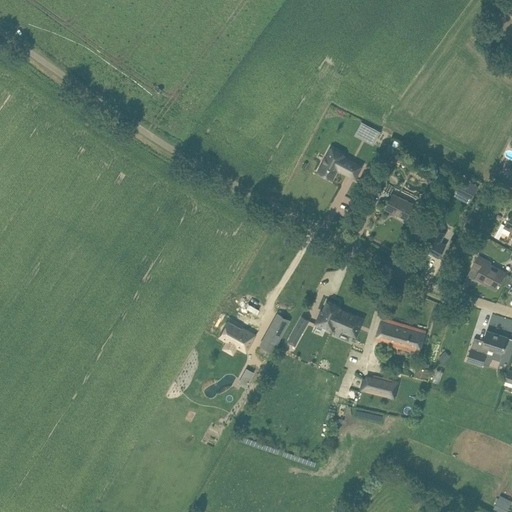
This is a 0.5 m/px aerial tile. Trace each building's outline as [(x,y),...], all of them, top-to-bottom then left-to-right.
[(367,130),(364,136),(383,145),(386,139),(367,130)] [(331,147),(318,171),(332,178),(338,168),(356,177),(362,166),(344,156),(345,154),(331,147)] [(394,162),(400,164),(402,155),(396,154),(394,162)] [(460,182),(456,189),(472,197),(478,186),(471,183),(469,186),(460,182)] [(407,217),(406,218),(414,204),(393,194),(386,208),(395,212),(396,211),(407,217)] [(429,233),(421,246),(429,250),(428,252),(432,254),(433,253),(439,256),(446,244),(441,241),(446,232),(434,226),(430,233),(429,233)] [(476,277),(497,288),(495,290),(496,291),(505,273),(489,264),(491,261),(479,255),(473,265),(480,269),(476,277)] [(341,307),(327,301),(323,310),(321,310),(316,323),(333,330),(336,324),(342,309),(341,309),(341,307)] [(342,309),(336,324),(345,327),(343,331),(356,337),(364,317),(357,314),(356,315),(342,309)] [(302,315),(295,329),(302,333),(310,319),(302,315)] [(288,323),(276,316),(264,336),(277,344),(288,323)] [(220,335),(228,339),(228,338),(238,344),(237,345),(244,349),(252,334),(241,327),(243,324),(231,317),(220,335)] [(375,340),(404,349),(404,350),(419,354),(426,331),(382,317),(375,340)] [(484,340),(482,346),(488,348),(502,353),(503,353),(508,337),(487,330),(484,340)] [(471,348),(467,360),(483,365),(483,364),(486,353),(471,348)] [(442,355),(438,358),(443,363),(447,359),(442,355)] [(416,375),(425,378),(430,364),(422,362),(421,367),(419,366),(416,375)] [(253,372),(246,368),(243,374),(250,378),(253,372)] [(363,378),(360,389),(394,398),(399,381),(374,375),(373,377),(366,375),(365,379),(363,378)] [(496,503),(494,508),(501,511),(506,511),(507,510),(502,507),(505,500),(499,497),(498,499),(496,503)]
